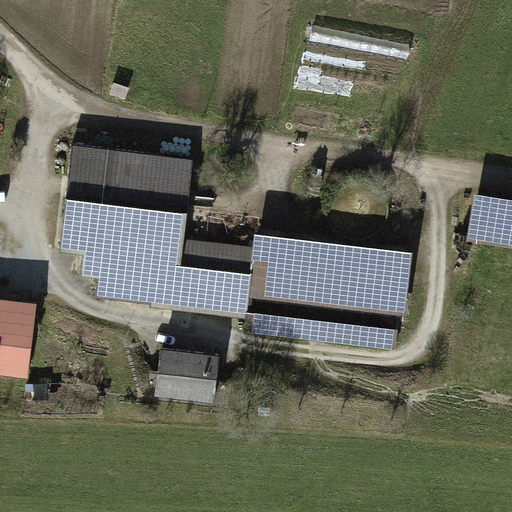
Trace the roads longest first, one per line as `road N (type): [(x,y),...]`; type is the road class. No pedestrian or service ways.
road 1 (unknown): [(445,159),(435,317),(423,347),(393,361),(308,352),(155,322),(43,258),(50,155),(73,89)]
road 2 (track): [(511,170),(92,105),(0,29)]
